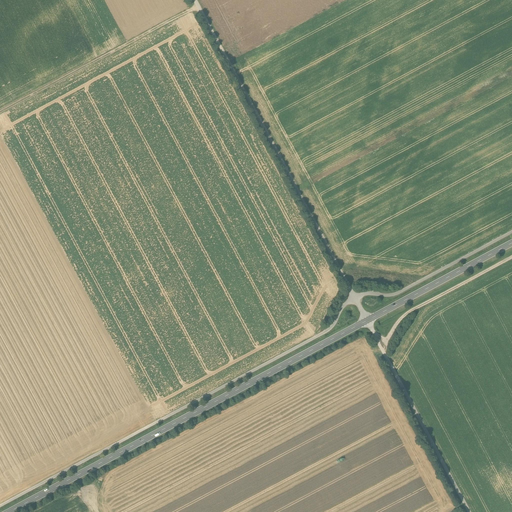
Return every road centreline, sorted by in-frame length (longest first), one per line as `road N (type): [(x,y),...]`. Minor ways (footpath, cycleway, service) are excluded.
road 1 (track): [(194,0),(354,298),(329,329),(0,504)]
road 2 (secondary): [(9,511),(511,243)]
road 3 (track): [(511,232),(394,294),(354,298),(468,511)]
road 4 (track): [(198,7),(0,112)]
road 5 (track): [(381,348),(402,316),(511,256)]
